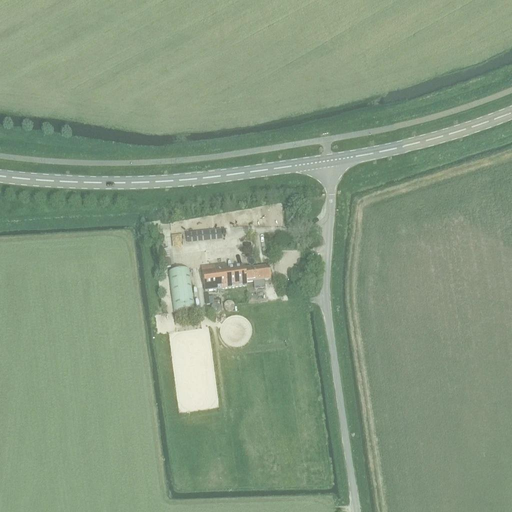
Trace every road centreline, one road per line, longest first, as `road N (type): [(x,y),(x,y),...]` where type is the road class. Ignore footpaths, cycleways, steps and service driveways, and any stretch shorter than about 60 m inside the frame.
road 1 (unclassified): [(356,511),(326,298),(330,162)]
road 2 (secondary): [(0,176),(183,181),(330,162)]
road 3 (secondary): [(330,162),(511,115)]
